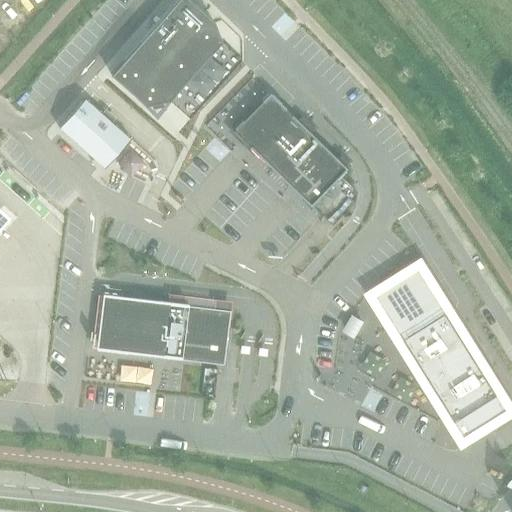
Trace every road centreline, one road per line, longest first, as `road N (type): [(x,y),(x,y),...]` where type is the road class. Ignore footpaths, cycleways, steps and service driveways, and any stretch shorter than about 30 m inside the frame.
road 1 (unclassified): [(305,313),(394,213),(397,191),(389,172),(221,0)]
road 2 (unclassified): [(305,313),(274,283),(95,196),(29,138)]
road 3 (unclassified): [(0,414),(239,441)]
road 4 (unclassified): [(146,0),(29,138)]
road 5 (secondary): [(162,511),(0,492)]
road 6 (unclassified): [(292,447),(305,313)]
